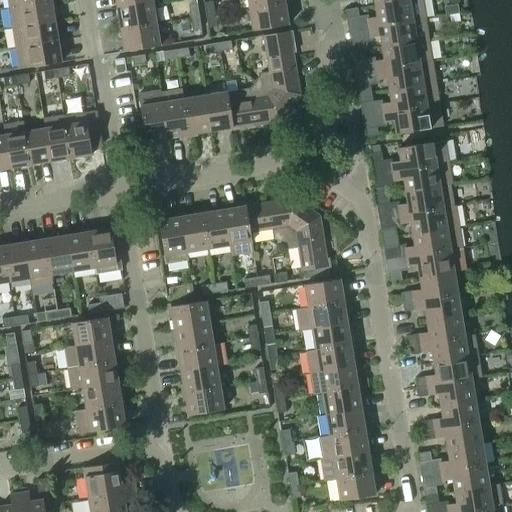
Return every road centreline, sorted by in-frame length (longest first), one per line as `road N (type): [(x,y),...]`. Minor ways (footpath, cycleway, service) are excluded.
road 1 (residential): [(411,511),(361,204),(300,156)]
road 2 (residential): [(159,443),(118,190)]
road 3 (residential): [(118,190),(86,0)]
road 4 (residential): [(118,190),(300,156)]
road 5 (residential): [(300,156),(340,97),(324,0)]
road 6 (residential): [(159,443),(0,468)]
